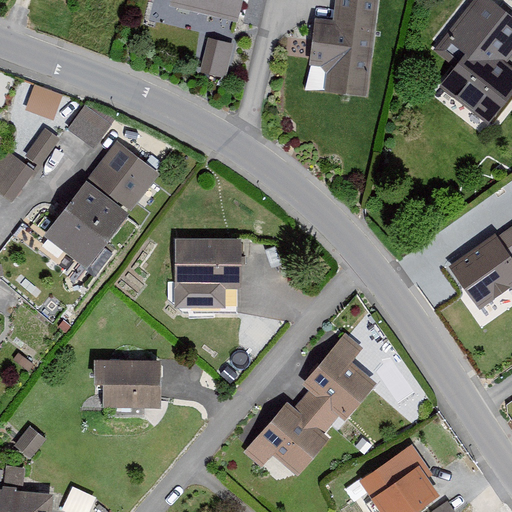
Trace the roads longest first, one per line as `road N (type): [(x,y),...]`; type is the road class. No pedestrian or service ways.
road 1 (residential): [(369,260),(149,511)]
road 2 (tertiary): [(238,147),(0,41)]
road 3 (tertiary): [(511,465),(369,260)]
road 4 (tertiary): [(369,260),(288,181),(238,147)]
road 5 (residential): [(238,147),(271,0)]
